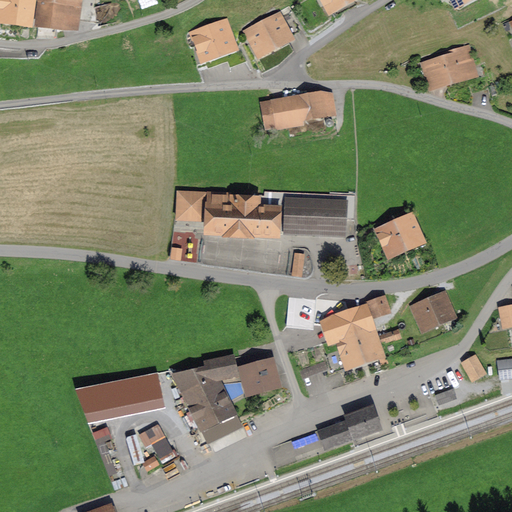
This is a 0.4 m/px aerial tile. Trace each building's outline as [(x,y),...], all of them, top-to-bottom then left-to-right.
[(0,0),(0,21),(34,26),(36,0),(0,0)] [(80,31),(84,0),(37,0),(34,24),(80,31)] [(321,0),(329,14),(354,0),(321,0)] [(258,58),(296,37),(281,10),(243,30),(258,58)] [(201,63),(240,48),(227,17),(189,32),(201,63)] [(480,75),(470,43),(447,51),(447,53),(421,62),(430,90),(480,75)] [(265,125),(275,123),(276,129),(305,124),(305,120),(337,114),(333,92),(323,90),(271,99),(271,100),(260,101),(265,125)] [(346,236),(347,220),(354,220),(355,195),(265,191),(264,195),(224,194),(224,191),(178,189),(176,220),(204,221),(203,233),(280,237),(281,218),(284,218),(283,233),(346,236)] [(390,254),(420,241),(410,219),(380,232),(390,254)] [(181,260),(183,248),(171,246),(170,258),(181,260)] [(302,276),(306,253),(295,252),(292,275),(302,276)] [(329,293),(305,306),(299,295),(285,302),(291,313),(288,315),(298,334),(339,312),(329,293)] [(389,307),(385,295),(375,299),(376,302),(368,305),(375,325),(391,320),(386,308),(389,307)] [(444,321),(453,318),(443,296),(415,308),(423,327),(443,318),(444,321)] [(511,326),(511,306),(500,309),(503,328),(511,326)] [(326,355),(332,372),(381,355),(365,310),(325,324),(331,342),(338,340),(341,350),(326,355)] [(400,338),(397,331),(385,335),(388,342),(400,338)] [(473,380),(484,373),(475,358),(464,364),(473,380)] [(511,378),(511,358),(497,360),(499,380),(511,378)] [(233,359),(207,363),(208,366),(210,379),(216,378),(235,374),(233,359)] [(248,392),(277,385),(271,361),(242,368),(248,392)] [(299,370),(303,379),(328,370),(325,361),(299,370)] [(229,405),(216,378),(210,379),(208,366),(202,367),(176,373),(199,419),(200,419),(205,429),(234,415),(229,405)] [(175,385),(168,370),(156,376),(163,391),(175,385)] [(456,399),(452,388),(435,395),(439,405),(456,399)] [(371,410),(346,419),(348,423),(323,432),(328,446),(353,437),(353,438),(378,429),(371,410)] [(105,441),(93,411),(85,414),(96,444),(105,441)] [(163,464),(176,456),(166,437),(153,444),(163,464)] [(111,475),(117,473),(108,450),(102,453),(111,475)] [(148,472),(161,464),(155,455),(142,463),(148,472)] [(116,511),(113,502),(84,511),(116,511)]
